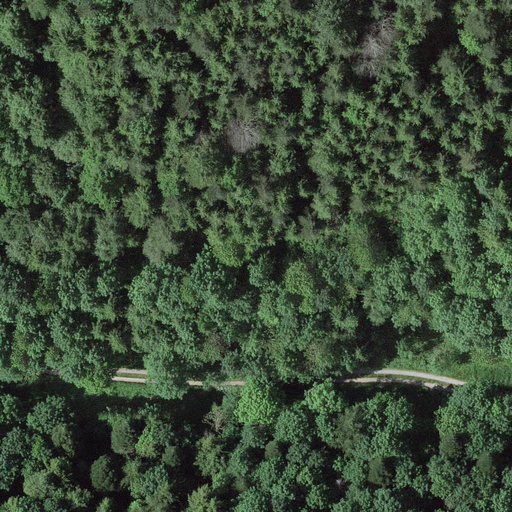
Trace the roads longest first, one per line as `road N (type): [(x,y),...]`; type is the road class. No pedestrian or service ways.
road 1 (track): [(0,361),(153,378),(396,376),(511,403)]
road 2 (track): [(82,371),(0,463)]
